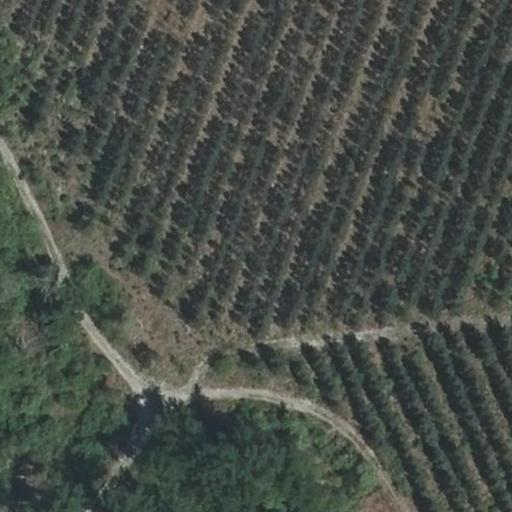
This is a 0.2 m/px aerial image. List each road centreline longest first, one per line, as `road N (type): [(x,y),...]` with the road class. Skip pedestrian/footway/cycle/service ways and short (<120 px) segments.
road 1 (track): [(511,322),(230,356),(188,409)]
road 2 (track): [(188,409),(287,400),(335,428),(376,474),(394,511)]
road 3 (track): [(100,511),(188,409)]
